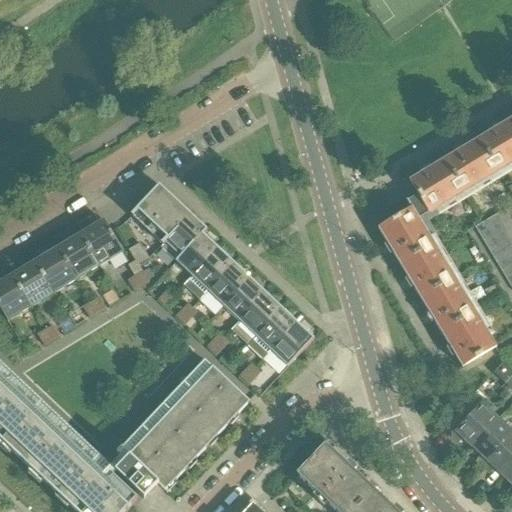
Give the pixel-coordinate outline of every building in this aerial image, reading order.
[(511,120),(477,141),(498,175),(511,166),(511,120)] [(477,141),(443,161),(464,195),(498,175),(477,141)] [(409,182),(412,187),(429,216),(464,195),(443,161),(409,182)] [(130,216),(162,246),(190,216),(159,186),(130,216)] [(378,230),(386,244),(421,224),(419,222),(429,216),(412,187),(410,189),(409,187),(409,188),(399,194),(403,201),(402,201),(403,201),(405,200),(406,202),(411,210),(378,230)] [(493,200),(499,211),(509,205),(503,195),(493,200)] [(511,241),(496,215),(475,228),(494,261),(511,290),(511,241)] [(175,262),(176,263),(206,231),(190,216),(162,246),(163,247),(165,244),(179,258),(175,262)] [(103,222),(80,236),(99,267),(122,253),(103,222)] [(386,244),(399,266),(434,246),(421,224),(386,244)] [(176,263),(192,278),(218,250),(203,236),(207,232),(206,231),(176,263)] [(80,236),(57,250),(76,281),(99,267),(80,236)] [(128,251),(133,259),(144,252),(139,245),(128,251)] [(399,266),(420,300),(455,280),(434,246),(399,266)] [(57,250),(34,264),(53,295),(76,281),(57,250)] [(192,278),(208,293),(234,265),(218,250),(192,278)] [(133,259),(135,263),(136,262),(138,266),(148,259),(144,252),(133,259)] [(128,267),(134,277),(142,273),(138,266),(136,262),(135,263),(128,267)] [(34,264),(12,277),(30,308),(53,295),(34,264)] [(208,293),(223,308),(249,280),(234,265),(208,293)] [(142,273),(134,277),(141,288),(148,284),(142,273)] [(30,308),(12,277),(0,284),(0,310),(7,322),(30,308)] [(141,288),(134,277),(127,282),(134,293),(141,288)] [(223,308),(239,323),(265,295),(249,280),(223,308)] [(420,300),(441,335),(476,314),(455,280),(420,300)] [(158,301),(164,307),(173,298),(167,292),(158,301)] [(239,323),(255,338),(281,310),(265,295),(239,323)] [(97,300),(90,304),(97,315),(104,311),(97,300)] [(97,315),(90,304),(83,309),(89,319),(97,315)] [(187,305),(181,311),(191,320),(197,314),(187,305)] [(255,338),(271,353),(297,325),(281,310),(255,338)] [(191,320),(181,311),(175,318),(185,326),(191,320)] [(476,314),(441,335),(461,369),(496,348),(476,314)] [(297,325),(271,353),(287,368),(314,341),(297,325)] [(52,327),(45,332),(51,343),(59,338),(52,327)] [(51,343),(45,332),(37,336),(44,347),(51,343)] [(219,335),(213,341),(222,350),(228,344),(219,335)] [(222,350),(213,341),(207,348),(216,356),(222,350)] [(505,384),(511,378),(511,376),(511,372),(503,364),(493,374),(505,385),(505,384)] [(251,365),(245,371),(254,380),(260,374),(251,365)] [(229,426),(227,424),(224,421),(232,413),(235,416),(236,417),(249,404),(212,369),(127,459),(128,459),(115,473),(144,501),(157,487),(160,489),(162,487),(170,479),(173,482),(174,483),(187,469),(186,468),(182,465),(190,457),(194,460),(193,460),(195,461),(208,447),(207,446),(206,446),(203,443),(211,435),(214,438),(216,439),(229,426)] [(254,380),(245,371),(239,378),(248,386),(254,380)] [(0,442),(73,511),(125,511),(137,501),(113,478),(109,482),(0,379),(0,442)] [(462,440),(471,449),(497,420),(481,405),(450,437),(458,445),(462,440)] [(475,461),(483,468),(511,436),(511,433),(497,420),(471,449),(479,457),(475,461)] [(494,471),(503,479),(511,469),(511,436),(483,468),(490,475),(494,471)] [(297,477),(333,511),(354,511),(373,492),(361,481),(353,474),(356,471),(347,463),(345,466),(325,447),(312,461),(297,477)] [(507,491),(511,495),(511,469),(503,479),(511,487),(507,491)] [(354,511),(400,511),(395,507),(392,511),(373,492),(354,511)]
